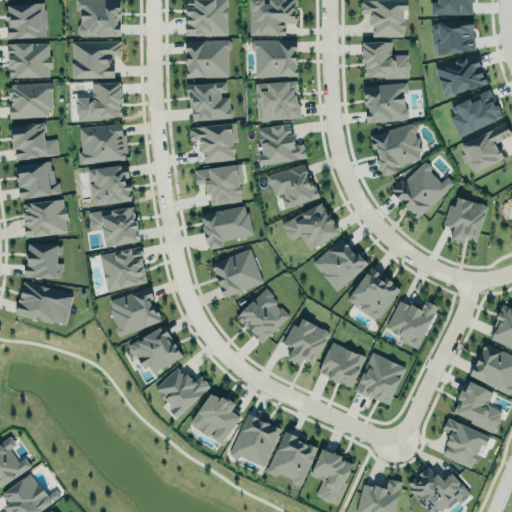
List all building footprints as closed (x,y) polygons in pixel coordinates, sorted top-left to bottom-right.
[(73,0),(73,9),(79,9),(79,20),(76,24),(76,32),(79,36),(120,35),(120,24),(116,23),(116,12),(120,9),(120,0),(73,0)] [(183,0),(184,35),(225,34),(224,0),(183,0)] [(248,0),(249,35),(285,35),(284,23),(296,23),(295,0),(248,0)] [(370,37),(403,36),(403,9),(406,9),(406,0),(375,0),(360,0),(360,15),(370,15),(370,37)] [(430,15),(471,14),(470,0),(431,0),(432,1),(429,1),(430,15)] [(6,3),(44,1),(46,35),(7,36),(6,3)] [(434,55),(475,50),(470,18),(429,24),(434,55)] [(227,76),(227,39),(184,40),(184,77),(227,76)] [(297,76),(296,39),(252,40),(253,77),(297,76)] [(361,40),(362,74),(383,74),(383,77),(407,76),(406,53),(390,53),(389,39),(361,40)] [(71,41),(71,78),(113,77),(113,56),(120,56),(120,40),(71,41)] [(7,43),(8,78),(50,77),(49,42),(7,43)] [(432,63),(474,49),(485,81),(443,95),(432,63)] [(191,118),(231,116),(231,107),(229,107),(228,94),(224,94),(224,79),(215,80),(215,78),(191,79),(191,81),(184,81),(185,92),(188,93),(189,97),(188,99),(188,107),(191,109),(191,118)] [(253,81),(294,78),(298,117),(257,120),(253,81)] [(7,86),(7,95),(11,94),(11,105),(7,105),(8,116),(47,115),(47,110),(50,107),(49,81),(11,82),(11,86),(7,86)] [(91,83),(91,97),(75,97),(75,119),(121,118),(120,82),(91,83)] [(365,123),(407,120),(405,83),(362,85),(365,123)] [(459,136),(501,118),(488,89),(446,108),(459,136)] [(55,138),(45,140),(42,122),(10,126),(14,160),(57,154),(55,138)] [(79,126),(121,122),(122,133),(125,132),(127,151),(124,152),(125,158),(80,162),(79,151),(82,150),(79,126)] [(201,162),(236,159),(233,122),(188,127),(189,141),(199,141),(201,162)] [(259,161),(303,156),(302,142),(293,143),(292,131),(289,131),(288,122),(255,125),(259,161)] [(370,134),(409,124),(418,159),(392,166),(393,172),(380,175),(370,134)] [(502,159),(495,142),(511,136),(506,124),(457,143),(465,164),(468,162),(472,171),(502,159)] [(192,169),(207,166),(207,164),(234,160),(237,161),(241,182),(238,183),(241,199),(209,205),(206,190),(205,190),(203,182),(194,183),(192,169)] [(60,193),(58,182),(53,183),(50,161),(14,165),(19,199),(60,193)] [(87,169),(90,194),(92,194),(93,202),(96,204),(107,203),(108,200),(130,198),(126,167),(118,168),(118,162),(95,165),(95,168),(87,169)] [(392,191),(423,162),(448,189),(416,218),(392,191)] [(316,199),(306,163),(266,174),(272,196),(280,194),(283,208),(316,199)] [(456,194),(454,204),(448,202),(442,224),(452,227),(449,236),(464,241),(466,235),(475,237),(485,202),(456,194)] [(65,231),(25,236),(20,200),(61,196),(62,207),(66,206),(67,213),(62,213),(65,231)] [(197,210),(204,242),(206,242),(207,247),(219,245),(218,240),(251,233),(245,201),(197,210)] [(86,211),(89,230),(101,228),(104,247),(140,239),(138,225),(136,211),(132,210),(130,202),(109,205),(86,211)] [(280,222),(289,240),(300,235),(307,249),(338,234),(323,202),(280,222)] [(311,263),(335,291),(365,265),(341,237),(311,263)] [(26,238),(57,240),(54,275),(24,273),(26,238)] [(98,254),(138,245),(146,281),(106,290),(98,254)] [(262,283),(249,248),(209,263),(221,298),(262,283)] [(346,299),(377,322),(403,285),(372,263),(346,299)] [(23,281),(14,312),(53,323),(54,319),(62,322),(70,295),(23,281)] [(106,297),(147,281),(153,296),(149,297),(158,320),(120,334),(106,297)] [(289,315),(264,289),(235,316),(260,343),(289,315)] [(417,346),(436,306),(424,300),(420,309),(398,299),(383,331),(417,346)] [(511,348),(489,336),(498,318),(494,316),(501,301),(511,306),(511,348)] [(312,365),(329,332),(297,316),(284,343),(293,347),(286,360),(298,366),(302,359),(312,365)] [(182,356),(163,324),(128,344),(147,377),(182,356)] [(329,340),(317,370),(351,384),(363,353),(329,340)] [(511,384),(511,354),(483,343),(468,377),(508,393),(511,384)] [(354,391),(388,405),(404,366),(370,352),(354,391)] [(152,387),(176,413),(210,382),(200,371),(194,376),(180,361),(152,387)] [(487,405),(492,392),(466,380),(458,399),(460,401),(454,415),(492,432),(501,411),(487,405)] [(190,421),(210,390),(218,395),(222,389),(236,398),(230,406),(240,412),(221,441),(190,421)] [(279,427),(244,413),(229,453),(264,467),(279,427)] [(441,456),(472,469),(486,434),(446,418),(441,432),(449,436),(441,456)] [(283,426),(264,471),(274,475),(276,470),(292,477),(290,480),(293,483),(295,484),(299,484),(316,444),(295,436),(296,432),(283,426)] [(0,441),(0,485),(30,465),(24,456),(18,461),(9,448),(11,446),(5,438),(0,441)] [(337,504),(352,461),(319,449),(310,476),(320,479),(314,497),(337,504)] [(404,485),(428,511),(440,511),(455,498),(460,503),(470,494),(450,473),(442,480),(427,464),(404,485)] [(9,500),(8,499),(7,500),(3,495),(4,494),(2,491),(29,472),(37,484),(39,483),(46,492),(47,492),(47,493),(46,493),(49,495),(50,498),(50,499),(51,501),(36,511),(10,511),(9,511),(7,511),(2,505),(9,500)] [(354,510),(361,511),(391,511),(400,480),(386,476),(385,483),(373,480),(372,483),(362,481),(354,510)]
